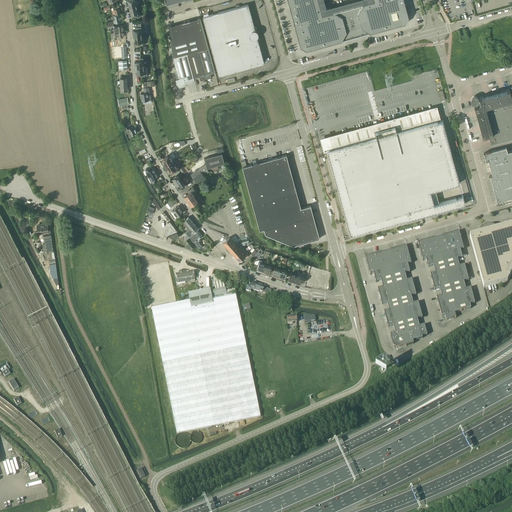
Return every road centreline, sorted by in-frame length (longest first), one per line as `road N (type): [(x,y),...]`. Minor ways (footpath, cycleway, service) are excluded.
road 1 (unclassified): [(163,511),(153,489),(158,475),(358,386),(367,366),(347,294)]
road 2 (track): [(0,201),(131,459),(146,461)]
road 3 (residential): [(232,269),(170,185),(138,121),(122,0)]
road 4 (motorway): [(511,385),(256,511)]
road 5 (residential): [(232,269),(23,197),(17,185)]
road 6 (motorway): [(319,511),(511,414)]
road 7 (motorway): [(380,431),(197,511)]
road 8 (unclassified): [(335,251),(286,72)]
road 9 (unclassified): [(438,335),(405,354),(384,346),(356,246)]
road 10 (motorway): [(511,347),(380,431)]
road 11 (unclassified): [(286,72),(436,32)]
road 12 (unclassified): [(460,217),(483,210),(450,85)]
road 13 (motorway): [(511,361),(380,431)]
road 14 (unclassified): [(460,217),(484,305),(438,335)]
road 15 (motorway): [(365,511),(494,454)]
road 16 (track): [(60,510),(67,497),(61,483),(0,418)]
